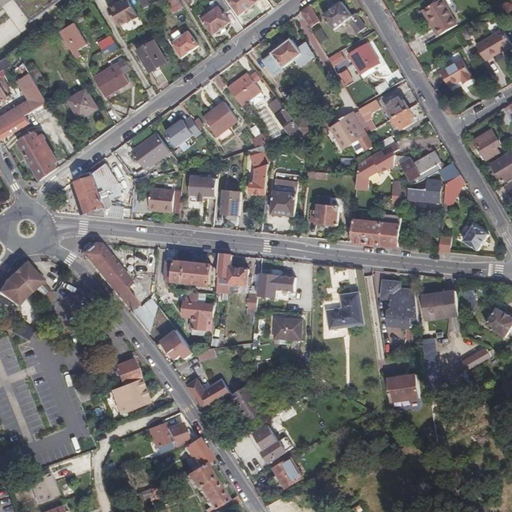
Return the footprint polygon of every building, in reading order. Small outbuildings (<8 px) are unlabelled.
[(22,0),(31,13),(50,0),(22,0)] [(129,0),(125,0),(109,9),(119,27),(129,21),(130,23),(140,18),(129,0)] [(149,0),(142,0),(141,1),(145,9),(152,5),(149,0)] [(180,0),(173,0),(179,9),(184,7),(180,0)] [(230,11),(222,0),(216,0),(214,2),(219,7),(202,20),(213,36),(230,23),(225,15),(230,11)] [(227,0),(239,16),(257,3),(255,0),(227,0)] [(433,23),(440,35),(458,25),(453,16),(443,0),(439,0),(423,10),(431,24),(433,23)] [(342,2),(323,16),(335,30),(349,19),(351,22),(349,24),(357,34),(367,27),(359,16),(355,19),(342,2)] [(301,12),(311,28),(319,22),(310,5),(301,12)] [(433,23),(431,24),(434,30),(438,37),(440,35),(433,23)] [(511,45),(511,44),(503,30),(477,46),(486,61),(511,45)] [(198,46),(188,32),(182,36),(179,32),(170,39),(173,43),(172,44),(183,58),(198,46)] [(112,35),(98,42),(102,50),(116,42),(112,35)] [(155,40),(138,50),(150,72),(168,62),(155,40)] [(276,54),(266,62),(276,75),(298,59),(300,63),(305,59),(303,56),(304,54),(294,40),(276,53),(276,54)] [(82,41),(70,48),(76,59),(89,52),(82,41)] [(369,71),(374,68),(380,65),(368,43),(350,54),(362,75),(369,71)] [(114,46),(108,50),(113,60),(119,57),(114,46)] [(330,57),(334,66),(347,62),(343,52),(330,57)] [(494,57),(505,76),(511,72),(511,65),(511,64),(511,53),(505,57),(503,53),(494,57)] [(6,57),(0,60),(0,69),(10,64),(6,57)] [(130,68),(125,59),(95,77),(105,96),(128,82),(123,72),(125,71),(130,68)] [(465,84),(474,78),(463,59),(441,71),(450,86),(462,79),(465,84)] [(0,131),(26,117),(49,103),(26,63),(17,68),(34,100),(0,119),(0,131)] [(348,69),(340,73),(346,85),(355,80),(348,69)] [(257,71),(251,76),(255,82),(262,77),(257,71)] [(248,73),(229,88),(242,105),(249,100),(260,91),(261,90),(255,82),(251,76),(248,73)] [(7,74),(0,77),(0,102),(17,93),(7,74)] [(218,74),(214,77),(221,88),(226,84),(218,74)] [(85,87),(66,98),(77,117),(95,106),(85,87)] [(264,95),(260,91),(249,100),(252,105),(255,105),(264,98),(264,95)] [(387,104),(396,97),(392,91),(382,99),(387,104)] [(295,121),(278,98),(269,105),(295,139),(307,136),(305,134),(295,121)] [(389,112),(393,119),(410,109),(403,98),(388,107),(391,111),(389,112)] [(213,110),(203,117),(217,136),(239,120),(225,101),(216,108),(217,109),(214,111),(213,110)] [(376,101),(359,111),(360,113),(363,118),(371,112),(373,114),(381,109),(376,101)] [(508,124),(511,121),(511,110),(510,106),(500,111),(508,124)] [(410,109),(393,119),(398,127),(400,126),(403,130),(415,123),(412,119),(415,118),(410,109)] [(354,116),(353,113),(337,123),(338,126),(354,116)] [(363,118),(360,113),(355,116),(363,129),(368,125),(367,123),(363,118)] [(295,121),(305,134),(314,128),(305,115),(295,121)] [(363,129),(354,116),(338,126),(337,123),(329,128),(330,131),(332,130),(344,150),(359,141),(366,152),(373,146),(363,129)] [(30,124),(26,117),(0,131),(0,137),(2,140),(30,124)] [(193,121),(191,117),(185,121),(183,120),(165,132),(176,148),(194,135),(196,137),(202,133),(201,130),(194,122),(193,121)] [(198,117),(193,121),(194,122),(201,130),(205,127),(198,117)] [(368,125),(372,133),(377,130),(372,121),(367,123),(368,125)] [(386,139),(379,129),(377,130),(372,133),(379,144),(386,139)] [(499,144),(491,130),(474,139),(485,159),(499,152),(496,146),(499,144)] [(18,142),(40,181),(56,169),(53,163),(56,162),(49,149),(51,148),(43,134),(39,137),(36,131),(18,142)] [(170,153),(157,134),(132,151),(144,168),(148,166),(149,168),(170,153)] [(252,139),(256,147),(265,143),(261,135),(252,139)] [(400,150),(396,143),(384,150),(361,163),(359,177),(357,193),(369,195),(370,181),(380,176),(383,177),(389,173),(396,169),(396,166),(396,157),(394,154),(400,150)] [(251,194),(267,195),(270,170),(272,151),(254,157),(258,169),(256,181),(253,181),(251,194)] [(511,154),(493,164),(502,181),(511,176),(511,154)] [(89,215),(122,219),(124,208),(112,205),(110,197),(101,199),(99,190),(119,183),(112,174),(122,166),(115,157),(93,175),(92,173),(82,176),(83,180),(78,182),(89,215)] [(440,169),(441,169),(438,164),(435,165),(432,161),(412,174),(409,170),(399,176),(408,190),(410,188),(440,169)] [(448,183),(461,175),(453,161),(450,163),(441,169),(440,169),(448,183)] [(461,175),(448,183),(447,183),(445,202),(451,203),(460,185),(465,182),(461,175)] [(217,200),(219,182),(193,178),(191,196),(200,197),(205,198),(217,200)] [(428,190),(410,188),(409,199),(440,202),(442,182),(429,181),(428,190)] [(174,191),(151,189),(148,210),(172,213),(174,191)] [(242,193),(222,191),(221,218),(240,220),(242,193)] [(298,194),(275,192),(273,214),(296,216),(298,194)] [(344,199),(320,197),(318,211),(312,210),(310,223),(317,223),(317,225),(338,226),(339,208),(343,208),(344,199)] [(384,215),(383,223),(381,246),(399,248),(402,217),(384,215)] [(354,220),(352,243),(381,246),(383,223),(354,220)] [(475,225),(465,241),(479,251),(489,235),(475,225)] [(442,238),(440,252),(448,253),(450,240),(442,238)] [(121,305),(127,312),(135,305),(121,287),(128,281),(97,242),(86,242),(81,246),(81,253),(96,272),(121,305)] [(229,276),(230,265),(232,254),(219,253),(217,275),(229,276)] [(210,283),(211,264),(186,261),(166,260),(164,276),(164,280),(165,284),(166,287),(171,288),(173,280),(206,283),(210,283)] [(40,281),(23,262),(22,263),(4,281),(0,286),(0,293),(16,306),(21,297),(26,302),(34,295),(31,289),(40,281)] [(42,279),(27,262),(23,262),(40,281),(42,279)] [(311,276),(312,263),(304,262),(303,276),(311,276)] [(249,268),(230,265),(229,276),(228,282),(247,284),(249,268)] [(297,278),(261,274),(259,300),(278,302),(278,292),(296,295),(297,278)] [(389,324),(420,327),(417,302),(415,288),(400,287),(399,289),(395,289),(395,284),(394,281),(385,280),(383,283),(382,295),(385,297),(391,297),(390,304),(392,305),(391,306),(388,309),(387,319),(389,321),(389,324)] [(44,287),(40,281),(31,289),(34,295),(44,287)] [(44,287),(34,295),(43,308),(51,296),(44,287)] [(459,313),(456,289),(424,292),(427,316),(459,313)] [(213,317),(215,293),(187,290),(184,313),(193,314),(192,326),(205,328),(206,317),(213,317)] [(255,309),(257,296),(248,295),(247,308),(255,309)] [(362,314),(359,295),(342,297),(343,310),(328,312),(330,330),(363,326),(362,314)] [(505,336),(511,324),(511,317),(508,315),(509,314),(503,310),(502,311),(495,306),(484,322),(505,336)] [(274,340),(301,343),(303,322),(277,320),(274,340)] [(156,345),(170,363),(182,355),(184,358),(193,352),(176,330),(156,345)] [(422,339),(423,352),(429,391),(441,388),(434,337),(422,339)] [(209,348),(197,351),(199,359),(214,356),(213,347),(209,348)] [(497,353),(495,348),(488,351),(486,347),(455,366),(462,378),(461,382),(469,380),(469,369),(497,353)] [(284,352),(268,356),(269,363),(285,359),(284,352)] [(120,387),(138,380),(131,360),(113,367),(115,373),(110,375),(113,382),(118,381),(120,387)] [(414,387),(418,386),(416,374),(387,378),(390,402),(398,401),(411,398),(420,397),(419,394),(415,395),(414,387)] [(147,404),(138,380),(120,387),(108,391),(117,415),(147,404)] [(232,394),(223,382),(205,392),(197,380),(186,386),(193,396),(203,411),(232,394)] [(502,386),(511,399),(511,386),(509,382),(502,386)] [(73,391),(78,403),(93,397),(88,386),(73,391)] [(247,386),(231,395),(244,417),(255,411),(258,415),(266,411),(262,406),(260,407),(247,386)] [(255,411),(244,417),(246,422),(258,415),(255,411)] [(169,442),(164,430),(163,425),(161,424),(148,429),(155,447),(169,442)] [(178,424),(164,430),(169,442),(169,441),(172,447),(186,442),(178,424)] [(267,426),(254,434),(258,439),(254,442),(268,462),(285,450),(279,441),(278,442),(267,426)] [(136,434),(119,440),(121,447),(139,441),(136,434)] [(195,439),(183,449),(188,458),(191,458),(194,463),(190,466),(193,472),(202,466),(210,461),(195,439)] [(160,457),(154,459),(156,464),(164,461),(162,456),(160,457)] [(302,478),(290,457),(272,468),(284,488),(302,478)] [(175,463),(175,461),(166,465),(171,477),(183,472),(179,462),(175,463)] [(225,501),(202,466),(193,472),(185,477),(193,490),(196,489),(209,508),(210,511),(225,501)] [(36,504),(56,496),(47,474),(28,481),(36,504)] [(231,507),(238,505),(234,498),(228,502),(231,507)] [(281,511),(274,501),(266,506),(269,511),(281,511)]
